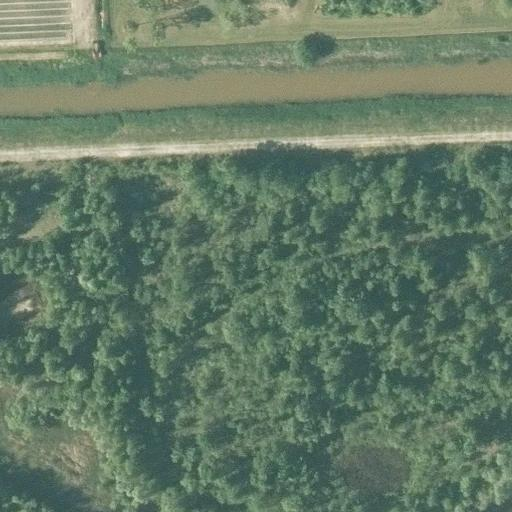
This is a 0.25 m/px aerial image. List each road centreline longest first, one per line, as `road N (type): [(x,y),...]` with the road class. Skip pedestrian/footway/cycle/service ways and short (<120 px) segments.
road 1 (track): [(154,511),(172,379),(194,332),(214,313),(265,278),(345,251),(435,236),(511,235)]
road 2 (track): [(0,155),(511,134)]
road 3 (track): [(114,150),(140,410),(161,462)]
